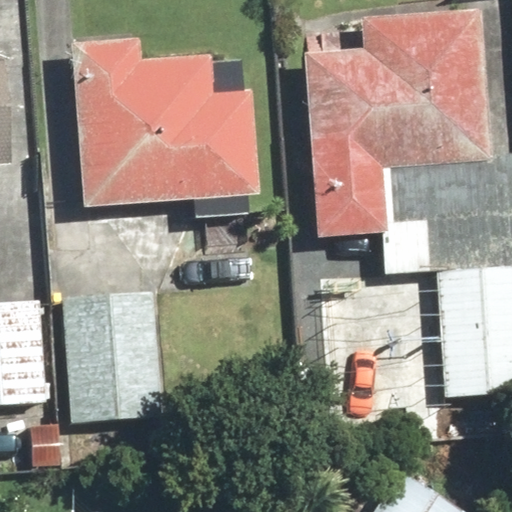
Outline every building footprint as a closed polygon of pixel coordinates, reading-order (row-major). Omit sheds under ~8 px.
[(348,46),(287,52),(303,241),(377,234),(371,171),(479,162),(465,5),(346,15),(348,46)] [(125,38),(56,43),(69,204),(242,190),(234,94),(198,97),(194,54),(127,59),(125,38)] [(148,294),(55,297),(59,421),(152,419),(148,294)] [(30,302),(0,303),(0,407),(33,407),(30,302)] [(442,511),(446,508),(388,472),(363,511),(442,511)] [(511,511),(511,500),(503,511),(511,511)]
